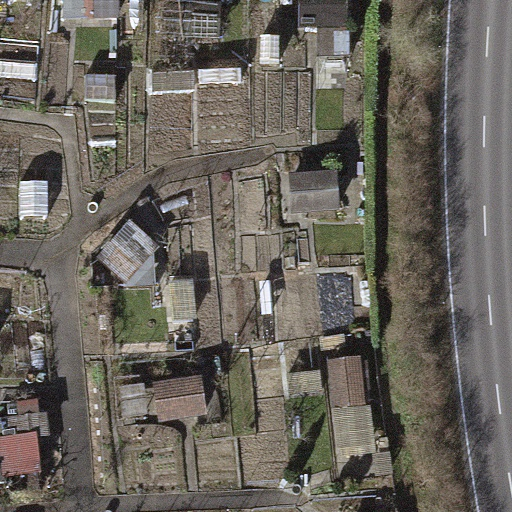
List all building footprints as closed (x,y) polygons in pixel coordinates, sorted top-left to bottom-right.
[(352,0),(303,0),(304,33),(353,33),(352,0)] [(350,176),(291,177),(292,219),(350,218),(350,176)] [(52,186),(23,187),(24,224),(53,223),(52,186)] [(160,251),(133,228),(104,262),(130,285),(160,251)] [(368,362),(334,363),(337,410),(370,408),(368,362)] [(207,383),(159,388),(163,426),(210,422),(207,383)] [(48,413),(0,415),(3,472),(50,470),(48,413)]
